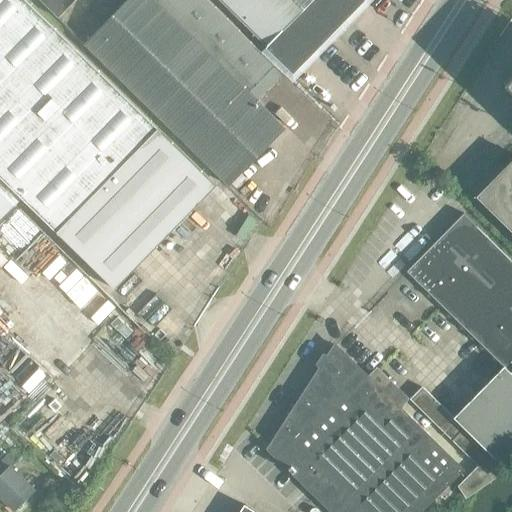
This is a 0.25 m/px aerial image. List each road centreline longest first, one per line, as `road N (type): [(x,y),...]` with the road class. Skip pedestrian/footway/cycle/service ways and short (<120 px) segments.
road 1 (tertiary): [(142,511),(474,0)]
road 2 (tertiary): [(450,0),(118,511)]
